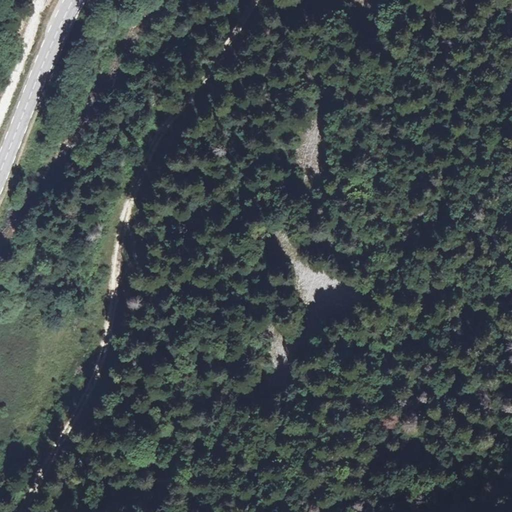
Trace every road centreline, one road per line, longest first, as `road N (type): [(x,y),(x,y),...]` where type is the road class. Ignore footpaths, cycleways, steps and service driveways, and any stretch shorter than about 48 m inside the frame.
road 1 (track): [(21,511),(97,370),(122,217),(158,134),(255,0)]
road 2 (secondary): [(72,0),(0,170)]
